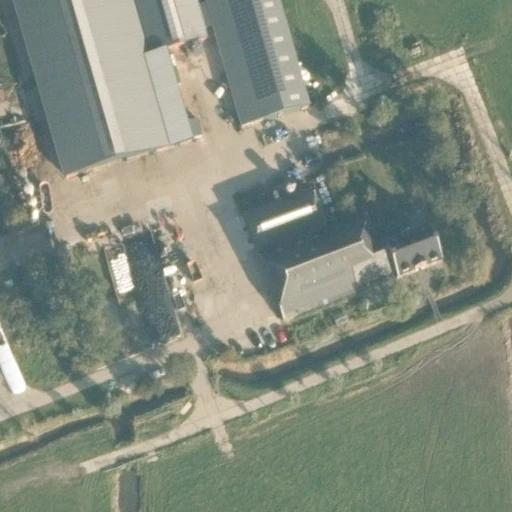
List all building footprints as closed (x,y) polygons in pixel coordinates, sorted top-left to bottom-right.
[(121,0),(14,0),(67,180),(164,152),(121,0)] [(194,6),(192,0),(132,0),(148,58),(204,42),(197,16),(194,6)] [(205,14),(239,130),(306,111),(274,0),(201,0),(203,4),(194,6),(197,16),(205,14)] [(377,250),(363,214),(324,230),(310,195),(258,215),(254,203),(237,209),(283,323),(359,293),(357,288),(387,276),(377,250)] [(428,229),(377,250),(387,276),(393,274),(396,281),(441,263),(428,229)] [(50,308),(86,302),(78,250),(49,254),(54,285),(46,286),(50,308)] [(140,273),(156,338),(182,332),(167,267),(140,273)]
